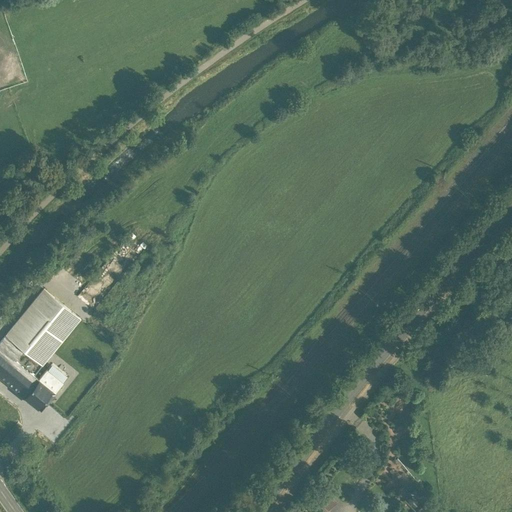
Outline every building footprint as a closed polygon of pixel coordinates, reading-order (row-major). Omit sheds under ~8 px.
[(43,288),(5,335),(42,365),(80,318),(43,288)] [(42,365),(5,335),(0,341),(0,376),(1,377),(24,396),(38,379),(34,375),(42,365)] [(63,383),(46,370),(38,379),(55,392),(63,383)] [(55,392),(38,379),(24,396),(38,407),(41,403),(43,401),(46,403),(55,392)] [(337,501),(327,492),(318,501),(329,511),(337,501)]
